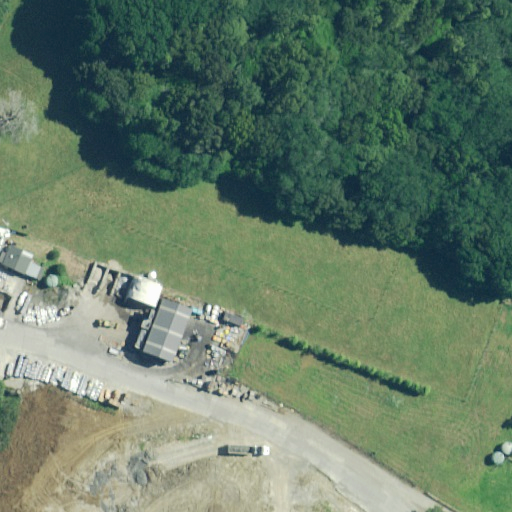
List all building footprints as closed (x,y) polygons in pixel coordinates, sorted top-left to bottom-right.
[(0,289),(17,297),(26,277),(32,279),(37,268),(25,262),(28,256),(7,246),(0,261),(0,289)] [(60,286),(42,293),(38,283),(25,289),(30,303),(33,309),(64,296),(60,286)] [(151,361),(152,360),(152,361),(153,361),(153,362),(154,363),(155,364),(156,364),(157,365),(158,365),(159,364),(160,364),(161,364),(161,363),(162,362),(163,362),(163,361),(163,360),(165,354),(181,306),(159,299),(145,340),(137,338),(134,347),(142,349),(141,353),(140,354),(140,355),(140,356),(140,357),(140,358),(141,359),(141,360),(142,361),(143,362),(144,362),(145,363),(146,363),(147,363),(149,362),(150,362),(150,361),(151,361)] [(18,355),(0,351),(0,369),(14,372),(18,355)] [(511,511),(511,482),(482,480),(478,511),(511,511)]
